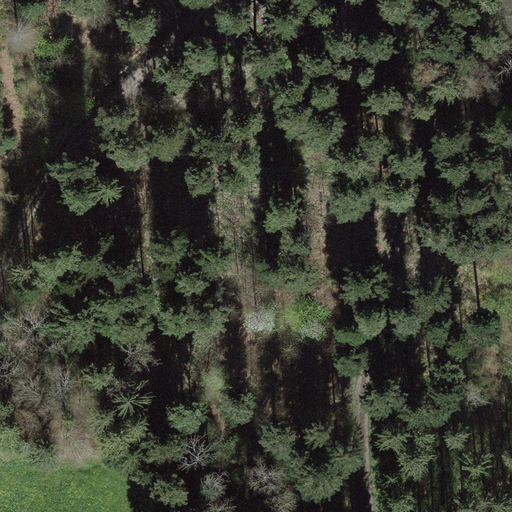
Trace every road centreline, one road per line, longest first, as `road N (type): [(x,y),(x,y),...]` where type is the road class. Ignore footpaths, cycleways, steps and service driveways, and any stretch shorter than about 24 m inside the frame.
road 1 (track): [(370,0),(408,122),(409,178),(363,384),(369,511)]
road 2 (track): [(0,276),(43,183),(208,0)]
